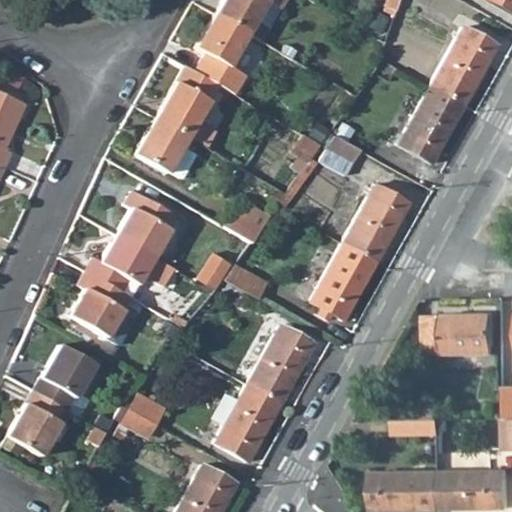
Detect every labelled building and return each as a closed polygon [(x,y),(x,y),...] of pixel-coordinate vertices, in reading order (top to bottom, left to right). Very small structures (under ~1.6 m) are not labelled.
[(244,34),(257,41),(265,28),(251,21),(263,1),(276,9),(280,0),(220,0),(212,15),(244,34)] [(384,0),(382,7),(393,12),(397,0),(384,0)] [(511,0),(482,0),(510,16),(511,11),(511,0)] [(251,21),(265,28),(276,9),(263,1),(251,21)] [(214,86),(230,95),(241,75),(225,66),(244,34),(212,15),(192,49),(202,54),(191,72),(214,86)] [(426,87),(460,105),(493,46),(459,27),(426,87)] [(182,67),(152,119),(184,137),(192,124),(214,86),(191,72),(182,67)] [(426,87),(393,145),(427,164),(460,105),(426,87)] [(0,94),(0,166),(7,152),(1,149),(21,104),(0,94)] [(131,155),(163,173),(164,172),(178,147),(184,137),(152,119),(131,155)] [(192,124),(184,137),(202,148),(210,135),(192,124)] [(298,159),(305,164),(317,146),(300,135),(293,147),(303,153),(298,159)] [(323,149),(349,163),(357,150),(330,136),(323,149)] [(178,180),(192,155),(178,147),(164,172),(178,180)] [(288,153),(298,159),(303,153),(293,147),(288,153)] [(316,162),(342,177),(349,163),(323,149),(316,162)] [(274,206),(280,209),(290,196),(287,194),(294,186),(297,188),(305,178),(299,173),(282,195),(274,206)] [(372,185),(339,243),(373,262),(406,204),(372,185)] [(112,236),(150,258),(173,218),(128,192),(120,206),(127,210),(112,236)] [(233,214),(258,229),(266,217),(240,202),(233,214)] [(219,227),(248,244),(258,229),(233,214),(228,211),(219,227)] [(81,272),(118,293),(126,281),(134,285),(139,275),(160,287),(170,270),(150,258),(112,236),(97,262),(89,258),(81,272)] [(305,303),(339,322),(373,262),(339,243),(305,303)] [(193,280),(210,291),(226,265),(209,254),(193,280)] [(220,280),(255,300),(264,284),(231,265),(220,280)] [(65,316),(103,337),(118,311),(125,298),(118,293),(81,272),(73,286),(80,290),(65,316)] [(103,337),(116,345),(131,318),(118,311),(103,337)] [(424,353),(494,352),(493,313),(424,314),(424,353)] [(243,384),(277,403),(310,344),(276,325),(243,384)] [(29,392),(63,411),(90,365),(57,345),(29,392)] [(210,444),(244,463),(277,403),(243,384),(210,444)] [(118,406),(125,410),(134,394),(129,391),(118,406)] [(3,437),(37,457),(63,411),(29,392),(3,437)] [(125,410),(151,424),(160,408),(134,394),(125,410)] [(422,403),(422,419),(439,419),(438,402),(422,403)] [(117,423),(144,438),(151,424),(125,410),(117,423)] [(511,417),(504,418),(503,418),(502,449),(511,448),(511,417)] [(439,419),(422,419),(393,420),(393,435),(439,434),(439,419)] [(171,511),(216,511),(232,484),(198,465),(171,511)] [(440,508),(440,470),(372,471),(373,509),(440,508)] [(507,507),(507,470),(440,470),(440,508),(507,507)]
